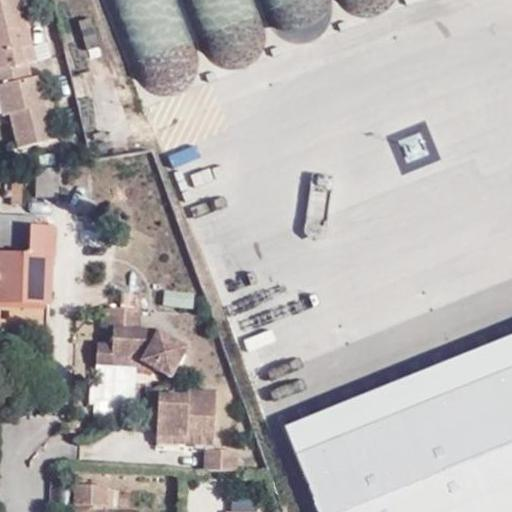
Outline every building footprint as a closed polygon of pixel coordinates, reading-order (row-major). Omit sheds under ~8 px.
[(26,46),(15,0),(0,0),(0,114),(9,150),(50,139),(34,73),(23,76),(16,48),(26,46)] [(86,0),(91,11),(99,8),(123,0),(86,0)] [(148,0),(123,0),(99,8),(117,58),(163,41),(148,0)] [(235,14),(230,0),(182,0),(193,30),(235,14)] [(58,201),(55,165),(32,167),(34,202),(58,201)] [(23,205),(23,168),(13,169),(11,205),(23,205)] [(306,227),(325,231),(336,174),(316,170),(306,227)] [(28,215),(0,214),(0,252),(42,254),(42,229),(28,228),(28,215)] [(41,306),(42,254),(0,252),(0,330),(14,330),(15,306),(41,306)] [(140,325),(142,307),(103,306),(102,340),(93,340),(93,366),(118,367),(118,360),(134,360),(153,367),(152,370),(168,378),(187,345),(151,326),(140,325)] [(321,511),(511,511),(511,333),(286,412),(321,511)] [(150,375),(152,370),(153,367),(134,360),(118,360),(118,367),(134,367),(150,375)] [(188,436),(188,444),(211,445),(214,386),(184,386),(184,391),(155,390),(154,435),(188,436)] [(154,444),(188,444),(188,436),(154,435),(154,444)] [(200,469),(234,470),(234,449),(202,449),(200,469)] [(64,503),(98,503),(98,482),(64,481),(64,503)]
